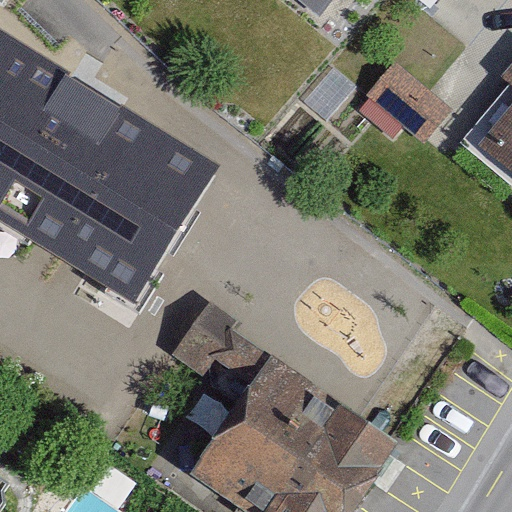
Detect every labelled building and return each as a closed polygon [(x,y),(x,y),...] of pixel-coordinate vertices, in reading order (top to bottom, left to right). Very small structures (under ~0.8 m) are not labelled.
[(298,0),(319,17),(332,0),(298,0)] [(511,67),(458,134),(511,177),(511,67)] [(439,110),(389,69),(362,101),(412,142),(439,110)] [(232,330),(95,230),(58,280),(195,380),(232,330)] [(323,511),(375,441),(253,352),(163,475),(214,511),(323,511)]
